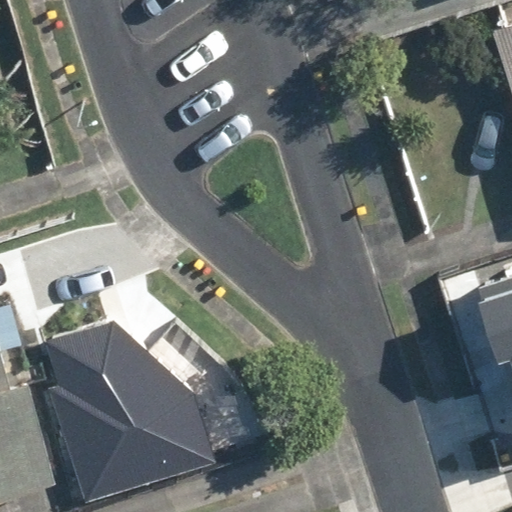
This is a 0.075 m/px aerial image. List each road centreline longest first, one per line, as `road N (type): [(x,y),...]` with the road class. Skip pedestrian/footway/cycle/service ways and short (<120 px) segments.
road 1 (residential): [(356,352),(182,188),(108,41),(100,0)]
road 2 (residential): [(250,0),(327,211)]
road 3 (residential): [(408,511),(356,352)]
road 4 (residential): [(327,211),(356,352)]
